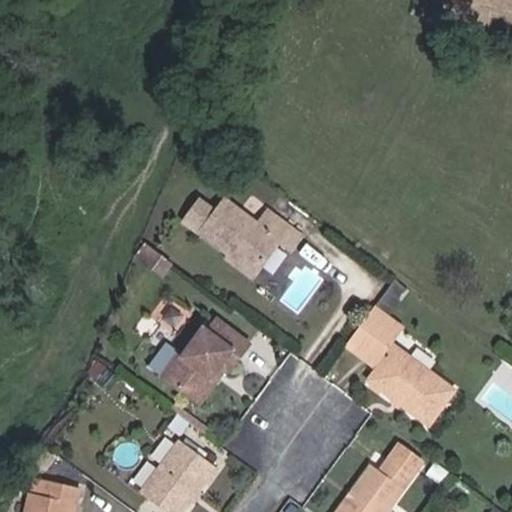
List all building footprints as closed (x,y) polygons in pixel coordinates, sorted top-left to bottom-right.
[(217,222),(261,260),(283,278),(310,245),(317,251),(327,241),(299,216),(287,229),(258,204),(244,220),(231,208),(217,222)] [(283,278),(261,260),(256,265),(277,284),(283,278)] [(393,306),(408,287),(397,279),(383,298),(393,306)] [(416,321),(401,309),(373,347),(387,357),(416,321)] [(204,350),(188,338),(171,361),(187,372),(214,393),(230,371),(235,375),(255,349),(262,354),(271,342),(241,319),(231,332),(226,327),(207,352),(204,350)] [(416,321),(387,357),(402,369),(429,331),(416,321)] [(262,354),(255,349),(235,375),(230,371),(214,393),(223,400),(249,365),(252,367),(262,354)] [(476,393),(420,349),(394,381),(451,426),(476,393)] [(189,511),(201,511),(236,467),(203,442),(164,493),(189,511)] [(416,461),(441,479),(448,468),(425,450),(416,461)] [(413,511),(441,479),(416,461),(404,475),(397,469),(362,511),(413,511)] [(48,487),(40,511),(81,511),(86,500),(92,501),(97,484),(65,474),(61,491),(48,487)] [(289,500),(282,511),(306,511),(307,510),(289,500)]
